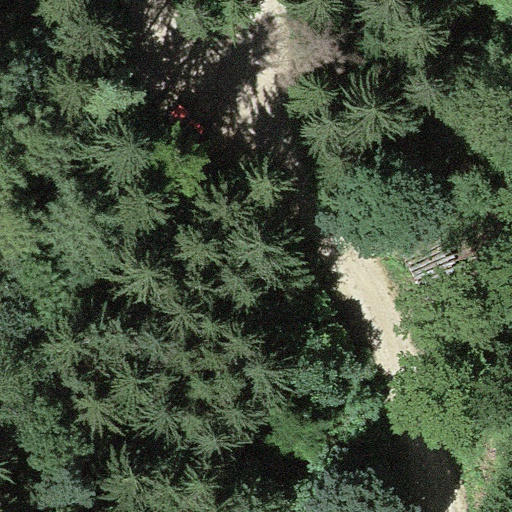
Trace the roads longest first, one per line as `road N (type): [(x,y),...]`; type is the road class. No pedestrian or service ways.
road 1 (track): [(153,0),(255,121),(366,303),(446,511)]
road 2 (track): [(255,121),(254,0)]
